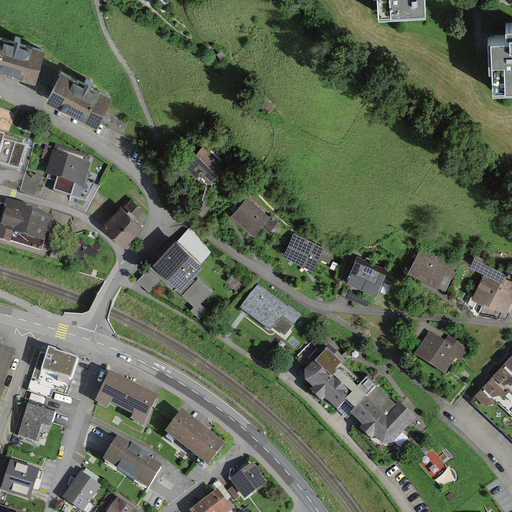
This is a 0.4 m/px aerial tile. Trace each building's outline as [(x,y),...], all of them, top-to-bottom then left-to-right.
[(505,30),(488,31),(489,63),(492,63),(493,82),(511,81),(511,16),(504,17),(505,30)] [(40,53),(0,40),(0,73),(30,83),(40,53)] [(106,98),(59,74),(44,102),(91,127),(106,98)] [(25,148),(0,140),(0,169),(17,174),(25,148)] [(91,158),(56,147),(46,179),(81,190),(91,158)] [(224,170),(203,148),(186,165),(208,187),(224,170)] [(275,225),(247,199),(231,216),(253,236),(259,229),(266,235),(275,225)] [(143,213),(130,200),(103,226),(122,246),(139,229),(133,223),(143,213)] [(50,218),(5,204),(0,220),(0,240),(39,252),(50,218)] [(214,256),(188,231),(139,281),(148,290),(160,278),(193,310),(210,292),(194,276),(214,256)] [(323,249),(294,236),(284,257),(313,270),(323,249)] [(455,265),(420,248),(410,269),(445,286),(455,265)] [(386,274),(355,261),(345,284),(376,297),(386,274)] [(503,284),(484,274),(472,297),(503,312),(509,299),(511,300),(511,280),(506,278),(503,284)] [(242,283),(233,275),(228,281),(236,289),(242,283)] [(301,320),(259,287),(241,308),(269,331),(272,327),(287,338),(301,320)] [(443,345),(430,336),(417,356),(444,373),(454,358),(459,362),(468,348),(449,336),(443,345)] [(342,363),(325,347),(297,378),(334,412),(338,408),(384,451),(413,420),(367,377),(358,386),(338,367),(342,363)] [(76,358),(45,349),(34,385),(65,395),(76,358)] [(0,390),(12,354),(0,350),(0,390)] [(511,359),(478,399),(511,428),(511,359)] [(156,402),(112,379),(100,401),(143,425),(156,402)] [(54,415),(25,407),(16,438),(36,443),(40,427),(50,430),(54,415)] [(221,447),(180,414),(164,434),(206,467),(221,447)] [(158,470),(115,442),(101,463),(145,491),(158,470)] [(36,472),(8,463),(0,488),(0,494),(25,502),(36,472)] [(249,464),(229,479),(242,497),(262,482),(249,464)] [(81,511),(98,489),(80,477),(63,501),(79,511),(81,511)] [(225,511),(228,510),(215,493),(191,511),(225,511)] [(131,511),(117,502),(109,511),(131,511)]
